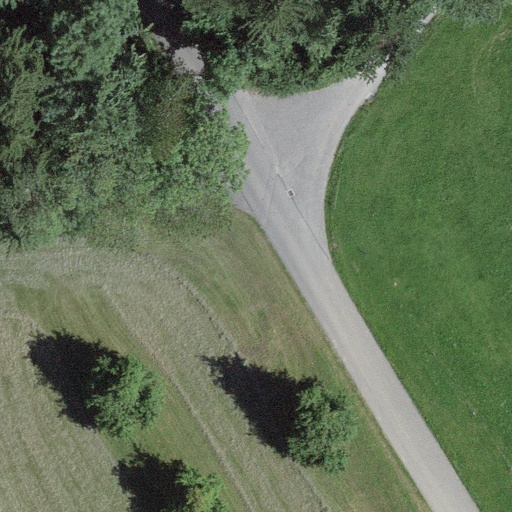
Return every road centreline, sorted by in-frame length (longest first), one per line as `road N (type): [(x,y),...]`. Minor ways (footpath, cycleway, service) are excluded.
road 1 (unclassified): [(472,511),(156,0)]
road 2 (track): [(454,0),(278,201)]
